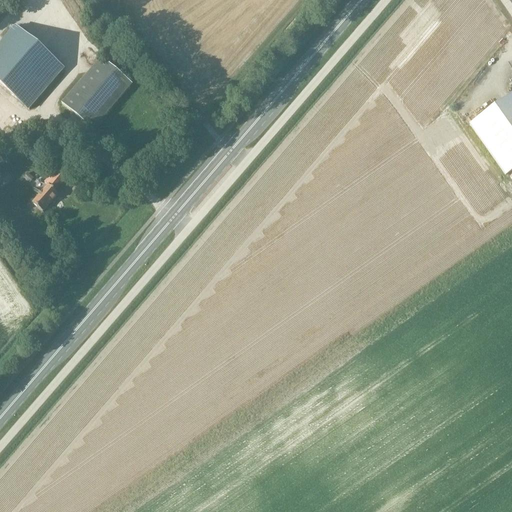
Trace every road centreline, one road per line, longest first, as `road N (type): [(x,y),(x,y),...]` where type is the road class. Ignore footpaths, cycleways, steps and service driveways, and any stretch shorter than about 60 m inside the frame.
road 1 (unclassified): [(0,448),(243,164)]
road 2 (primary): [(0,418),(228,153)]
road 3 (unclassified): [(243,164),(386,0)]
road 4 (primary): [(228,153),(361,0)]
